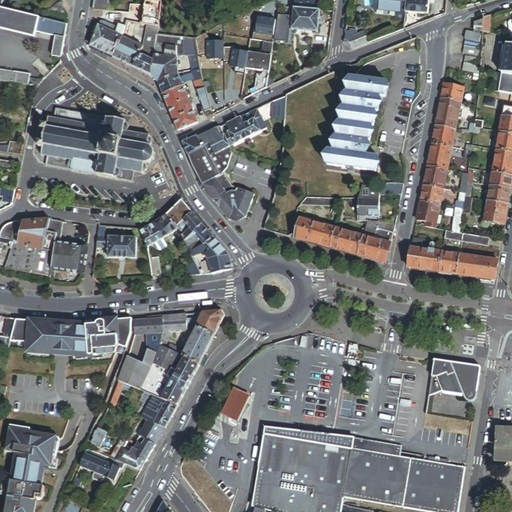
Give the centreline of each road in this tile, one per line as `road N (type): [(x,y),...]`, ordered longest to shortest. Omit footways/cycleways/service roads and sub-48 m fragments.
road 1 (residential): [(434,25),(434,80),(390,298)]
road 2 (residential): [(94,218),(141,224),(162,211),(150,194),(27,174)]
road 3 (residential): [(469,511),(498,316)]
road 4 (tertiary): [(160,472),(218,362),(258,320)]
road 5 (residential): [(333,64),(169,142)]
road 6 (residential): [(84,304),(243,290)]
road 7 (tertiary): [(254,270),(190,190),(169,142)]
road 8 (residential): [(86,65),(40,106),(27,174)]
